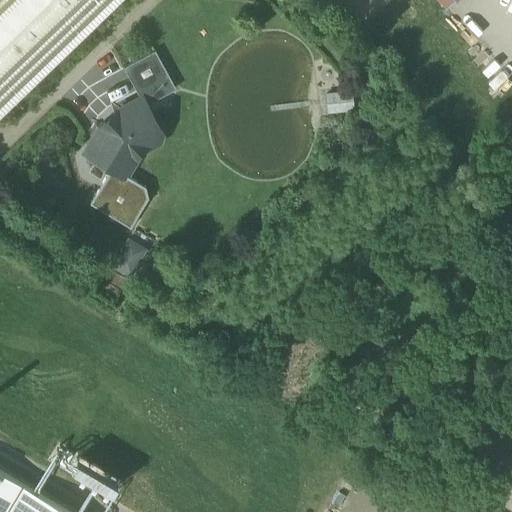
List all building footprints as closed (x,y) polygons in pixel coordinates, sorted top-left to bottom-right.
[(0,0),(0,114),(118,0),(0,0)] [(155,51),(124,68),(141,99),(142,98),(146,105),(176,89),(155,51)] [(349,93),(324,96),(327,115),(352,112),(349,93)] [(141,99),(118,112),(100,128),(86,153),(113,168),(125,176),(139,154),(141,151),(156,143),(160,130),(146,105),(142,98),(141,99)] [(125,176),(113,168),(90,205),(129,231),(147,204),(144,188),(125,176)] [(68,511),(0,471),(0,511),(68,511)]
